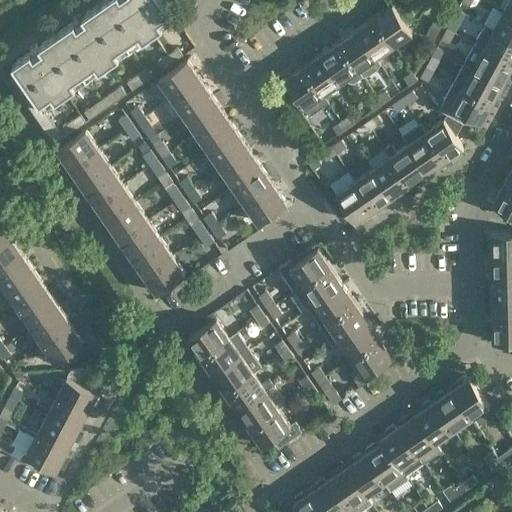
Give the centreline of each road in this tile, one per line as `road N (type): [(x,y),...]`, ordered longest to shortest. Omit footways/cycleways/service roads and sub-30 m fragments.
road 1 (residential): [(239,511),(468,347),(472,286)]
road 2 (residential): [(472,286),(367,286),(236,88)]
road 3 (residential): [(472,286),(472,180),(511,109)]
road 4 (residential): [(236,88),(365,0)]
